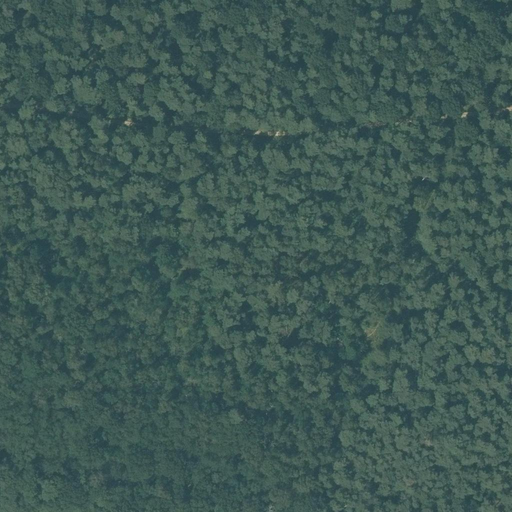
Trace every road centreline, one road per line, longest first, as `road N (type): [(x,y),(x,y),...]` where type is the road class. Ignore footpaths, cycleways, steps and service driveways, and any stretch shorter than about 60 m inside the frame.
road 1 (track): [(0,110),(26,106),(110,122),(279,135),(511,108)]
road 2 (track): [(511,2),(328,439)]
road 3 (track): [(328,439),(0,360)]
